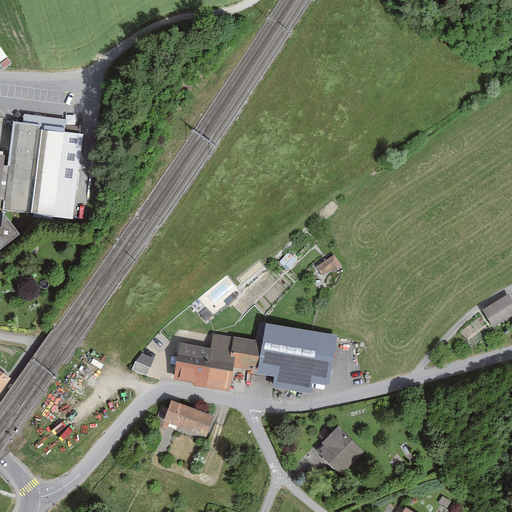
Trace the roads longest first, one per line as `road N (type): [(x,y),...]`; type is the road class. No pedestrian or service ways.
road 1 (unclassified): [(511,353),(311,405),(250,404)]
road 2 (unclassified): [(250,404),(198,392),(154,394),(82,474),(33,499)]
